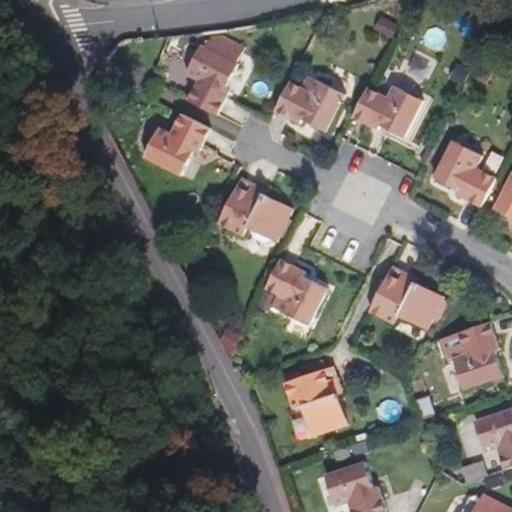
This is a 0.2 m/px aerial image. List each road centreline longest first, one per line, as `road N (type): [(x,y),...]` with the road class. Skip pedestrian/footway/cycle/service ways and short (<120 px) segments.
road 1 (residential): [(272,511),(250,443),(44,31)]
road 2 (residential): [(219,10),(44,31)]
road 3 (residential): [(511,284),(490,261),(390,208)]
road 4 (residential): [(332,183),(319,208),(374,237),(390,208)]
